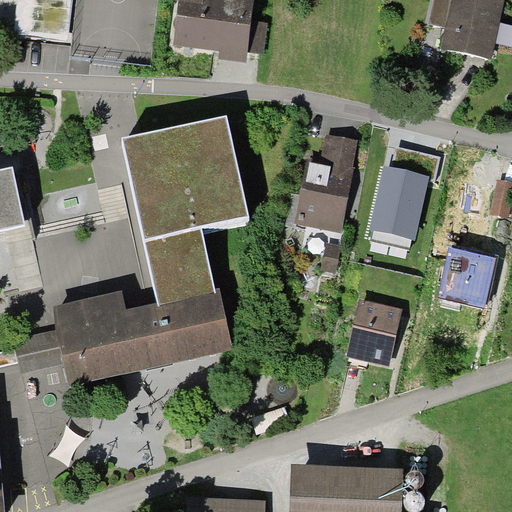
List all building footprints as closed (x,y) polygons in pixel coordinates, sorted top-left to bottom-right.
[(73,0),(18,0),(14,37),(68,43),(73,0)] [(256,0),(180,0),(175,49),(220,54),(219,62),(248,66),(250,54),(266,56),(270,23),(254,21),(256,0)] [(505,0),(434,0),(428,26),(446,30),(441,51),(491,62),(505,0)] [(511,23),(506,22),(502,41),(511,43),(511,23)] [(120,298),(54,313),(58,332),(66,366),(71,390),(234,353),(220,292),(217,292),(204,235),(250,225),(226,122),(123,146),(160,309),(124,317),(120,298)] [(359,142),(325,135),(320,160),(307,158),(293,225),(342,235),(355,170),(353,170),(359,142)] [(393,168),(384,166),(370,229),(373,230),(371,240),(410,248),(412,238),(415,239),(428,180),(434,181),(440,156),(398,147),(393,168)] [(0,232),(25,226),(12,173),(0,175),(0,232)] [(511,205),(511,184),(498,181),(490,217),(509,221),(511,205)] [(342,247),(327,243),(321,272),(336,275),(342,247)] [(496,257),(451,247),(439,302),(484,312),(496,257)] [(402,312),(360,303),(348,358),(390,368),(402,312)] [(16,351),(0,354),(0,368),(19,365),(22,376),(66,366),(58,332),(14,341),(16,351)] [(403,511),(405,473),(291,468),(289,511),(403,511)] [(187,511),(265,511),(266,503),(188,499),(187,511)]
